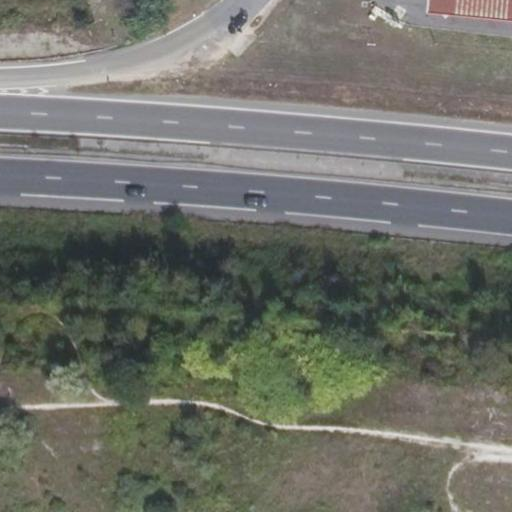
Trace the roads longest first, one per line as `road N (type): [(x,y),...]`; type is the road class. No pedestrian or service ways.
road 1 (trunk): [(0,176),(511,221)]
road 2 (trunk): [(511,154),(0,112)]
